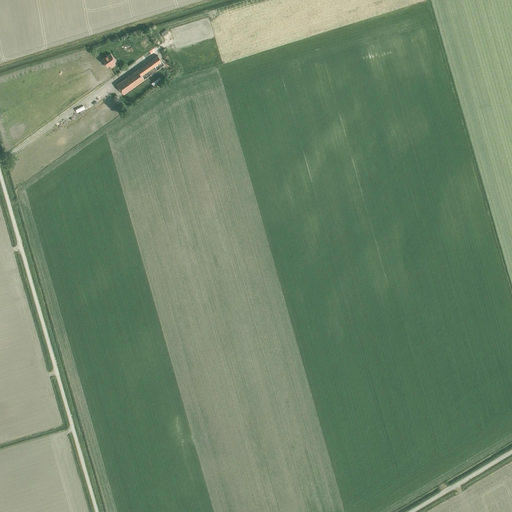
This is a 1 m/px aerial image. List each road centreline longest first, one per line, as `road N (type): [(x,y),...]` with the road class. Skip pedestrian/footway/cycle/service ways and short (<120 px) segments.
road 1 (unclassified): [(97,511),(0,174)]
road 2 (unclassified): [(0,158),(109,81)]
